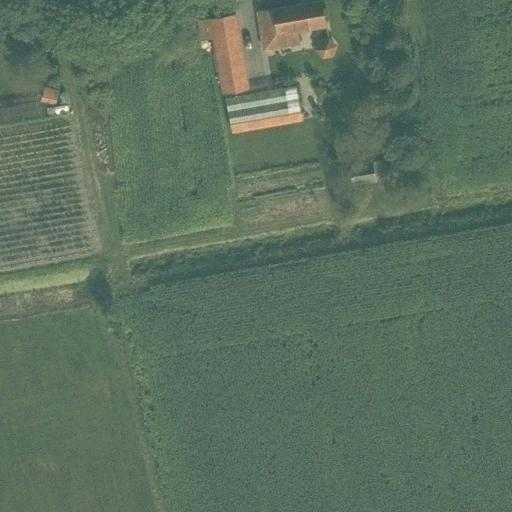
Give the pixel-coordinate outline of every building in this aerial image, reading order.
[(327,23),(322,0),(317,0),(259,11),(265,49),(300,43),(297,28),(327,23)] [(239,32),(214,36),(223,92),(248,87),(239,32)] [(330,37),(319,39),(315,50),(322,59),(334,57),(338,46),(330,37)] [(377,83),(366,85),(368,98),(379,97),(377,83)] [(59,90),(44,86),(41,101),(56,104),(59,90)] [(232,134),(249,131),(248,121),(247,121),(231,124),(232,134)] [(385,159),(374,161),(374,160),(349,164),(353,185),(377,180),(388,179),(385,159)]
